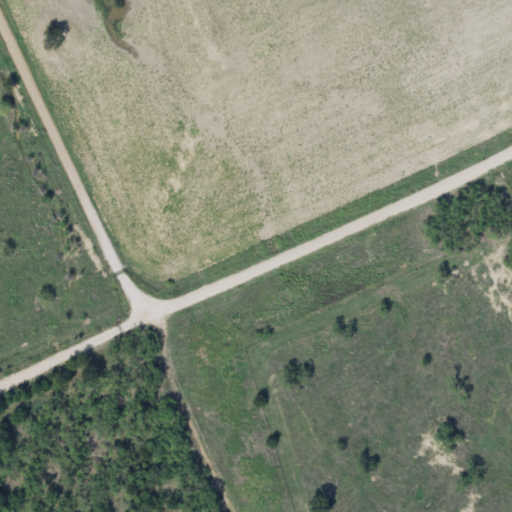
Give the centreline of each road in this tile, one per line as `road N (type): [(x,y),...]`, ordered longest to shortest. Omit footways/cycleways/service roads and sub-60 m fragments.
road 1 (residential): [(259,511),(146,338),(52,160),(0,4)]
road 2 (residential): [(0,402),(146,338),(268,302),(511,163)]
